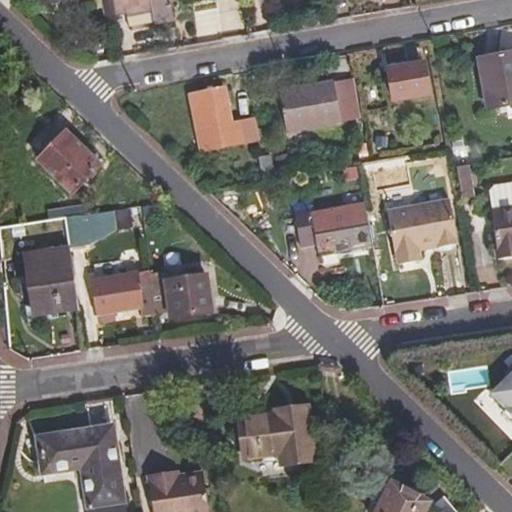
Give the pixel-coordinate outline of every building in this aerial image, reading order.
[(122,27),(171,19),(168,0),(99,0),(103,15),(120,12),(122,27)] [(511,53),(478,60),(488,110),(511,105),(511,53)] [(421,63),(385,70),(391,100),(427,94),(421,63)] [(335,81),(280,91),(287,131),(343,123),(335,81)] [(246,141),(240,121),(230,122),(221,87),(190,95),(199,130),(198,131),(202,152),(246,141)] [(254,117),(240,121),(246,141),(258,138),(254,117)] [(66,133),(39,162),(74,194),(101,165),(66,133)] [(292,161),(279,164),(281,177),(294,175),(292,161)] [(511,183),(499,186),(493,192),(496,212),(490,213),(499,259),(511,257),(511,183)] [(449,202),(388,215),(398,265),(421,261),(419,249),(438,246),(440,249),(458,245),(449,202)] [(320,257),(374,248),(367,206),(315,216),(313,203),(295,206),(302,249),(319,246),(320,257)] [(85,215),(88,245),(115,229),(113,211),(85,215)] [(88,245),(85,215),(65,218),(70,248),(88,245)] [(34,315),(78,309),(70,251),(26,257),(34,315)] [(151,286),(150,274),(92,282),(97,314),(142,308),(143,321),(156,319),(155,309),(151,286)] [(206,278),(166,284),(151,286),(155,309),(169,307),(171,319),(211,313),(206,278)] [(506,382),(500,387),(511,398),(511,369),(506,374),(506,382)] [(511,398),(500,387),(491,396),(511,417),(511,398)] [(308,412),(239,421),(241,438),(227,440),(229,460),(243,458),(244,460),(280,455),(280,462),(314,458),(308,412)] [(124,511),(112,430),(38,441),(44,481),(84,475),(88,511),(124,511)] [(167,477),(166,471),(145,474),(151,511),(206,511),(201,472),(175,475),(167,477)] [(425,511),(430,503),(394,485),(381,511),(425,511)] [(434,511),(458,511),(445,499),(432,510),(434,511)]
